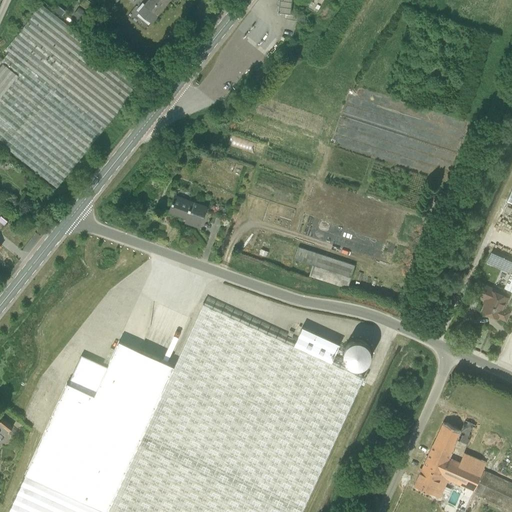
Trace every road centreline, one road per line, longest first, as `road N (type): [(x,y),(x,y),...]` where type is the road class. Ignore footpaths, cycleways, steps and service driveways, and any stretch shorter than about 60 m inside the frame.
road 1 (unclassified): [(453,350),(365,313),(296,300),(88,226),(73,214)]
road 2 (primary): [(73,214),(245,0)]
road 3 (unclassified): [(381,511),(453,350)]
